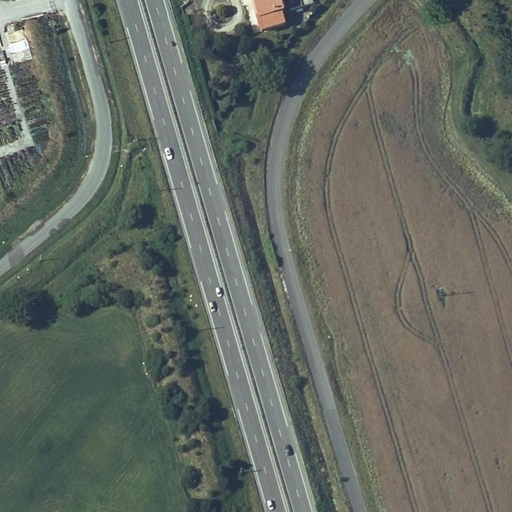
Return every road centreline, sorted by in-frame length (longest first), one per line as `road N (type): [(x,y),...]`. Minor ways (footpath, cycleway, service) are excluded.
road 1 (tertiary): [(365,511),(274,197),(280,124),(295,86),(364,0)]
road 2 (trunk): [(304,511),(151,0)]
road 3 (trunk): [(126,0),(278,511)]
road 4 (residential): [(0,268),(80,199),(97,168),(103,123),(70,0)]
